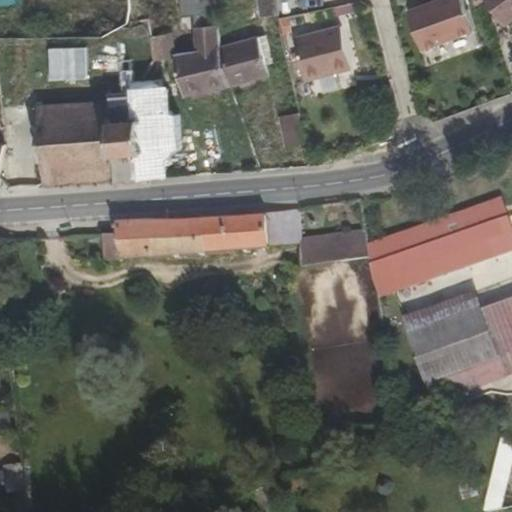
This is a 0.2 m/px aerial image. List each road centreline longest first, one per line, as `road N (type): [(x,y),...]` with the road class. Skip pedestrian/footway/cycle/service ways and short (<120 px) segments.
road 1 (primary): [(0,212),(336,183),(421,166)]
road 2 (unknown): [(55,209),(53,247),(61,265),(92,281),(173,266),(271,267)]
road 3 (residential): [(373,0),(421,166)]
